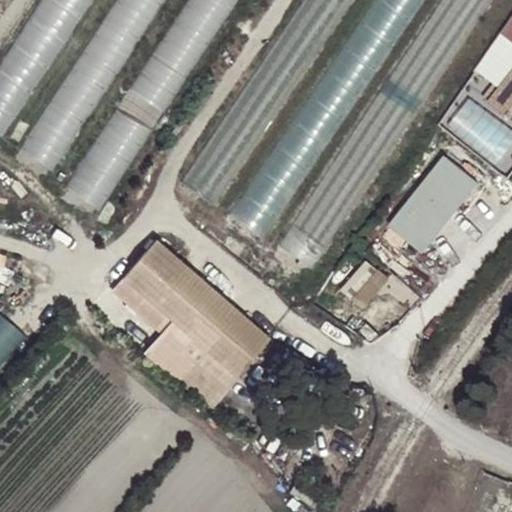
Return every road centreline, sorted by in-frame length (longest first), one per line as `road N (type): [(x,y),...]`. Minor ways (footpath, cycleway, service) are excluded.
road 1 (track): [(0,245),(99,259),(160,215),(283,316)]
road 2 (unclassified): [(283,316),(511,458)]
road 3 (track): [(160,215),(178,156),(286,0)]
